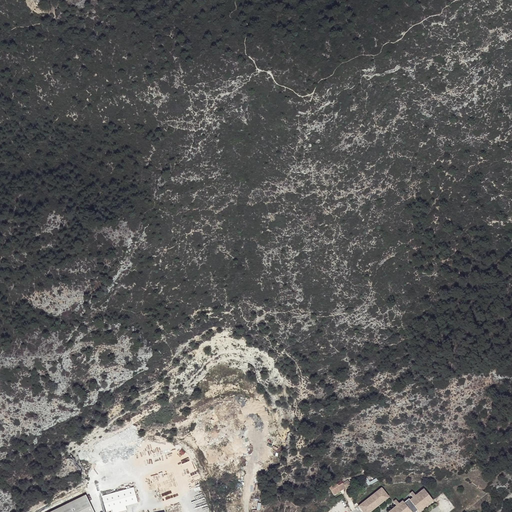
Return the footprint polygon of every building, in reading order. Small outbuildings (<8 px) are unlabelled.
[(338,483),(336,484),(337,486),(340,491),(351,485),(348,481),(343,483),(342,482),(338,484),(338,483)] [(337,486),(331,490),(334,495),(340,491),(337,486)] [(381,486),(358,504),(363,511),(369,511),(389,496),(381,486)] [(389,511),(410,511),(412,511),(413,511),(418,509),(419,510),(433,499),(429,493),(423,487),(410,498),(409,497),(404,501),(402,499),(388,511),(389,511)] [(133,489),(107,498),(111,511),(112,511),(114,511),(121,511),(120,509),(138,504),(133,489)] [(53,511),(98,511),(92,497),(90,495),(53,511)]
